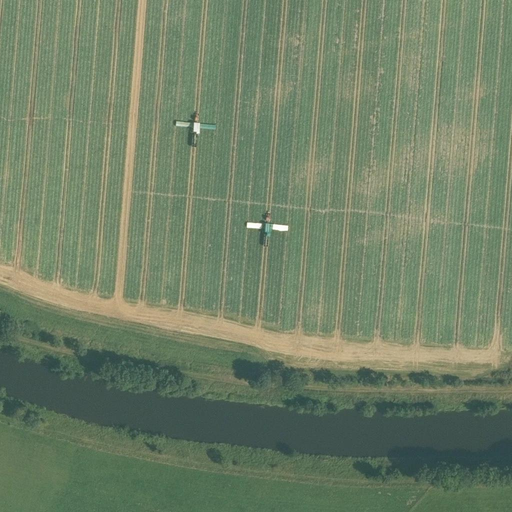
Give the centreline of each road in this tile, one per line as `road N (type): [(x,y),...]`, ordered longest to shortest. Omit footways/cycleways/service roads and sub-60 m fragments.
road 1 (track): [(0,414),(121,450),(247,471),(347,482),(511,482)]
road 2 (track): [(511,389),(253,386),(0,335)]
